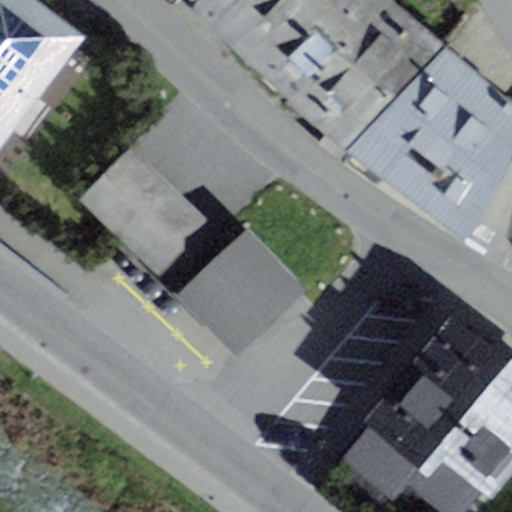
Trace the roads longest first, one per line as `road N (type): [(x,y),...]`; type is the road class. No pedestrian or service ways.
road 1 (unclassified): [(112,0),(319,178),(511,301)]
road 2 (unclassified): [(0,282),(301,511)]
